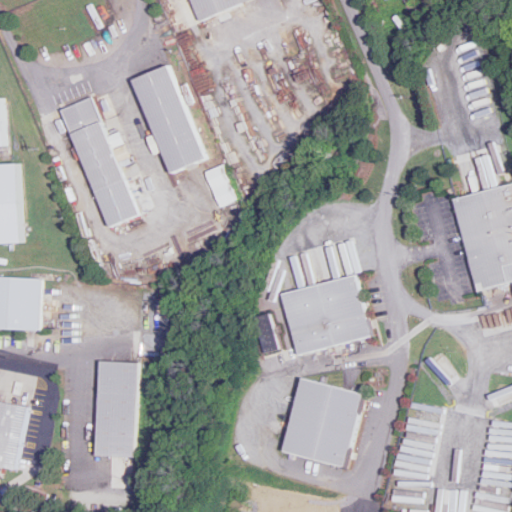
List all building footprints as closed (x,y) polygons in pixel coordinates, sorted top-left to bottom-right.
[(255,0),(193,0),(201,19),(255,0)] [(210,158),(173,63),(136,78),(157,132),(150,135),(157,153),(166,149),(174,172),(210,158)] [(142,214),(121,159),(125,157),(127,162),(133,160),(122,130),(110,135),(95,96),(66,106),(110,226),(142,214)] [(0,97),(0,242),(25,241),(23,162),(0,162),(0,145),(9,145),(7,97),(0,97)] [(221,205),(239,199),(228,163),(210,169),(221,205)] [(511,183),(457,196),(478,289),(511,282),(511,286),(511,296),(511,297),(511,305),(511,183)] [(300,353),(375,335),(360,274),(286,291),(300,353)] [(45,277),(0,275),(0,327),(43,329),(45,277)] [(267,351),(281,348),(273,312),(259,315),(267,351)] [(140,361),(102,360),(99,454),(138,456),(140,361)] [(350,465),(366,391),(304,377),(287,451),(350,465)] [(32,407),(0,399),(0,465),(18,470),(32,407)]
